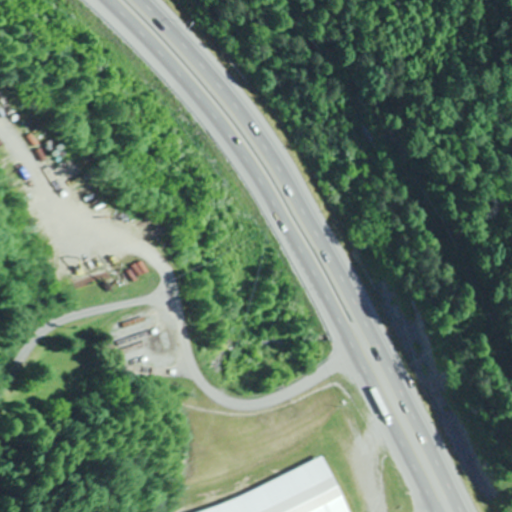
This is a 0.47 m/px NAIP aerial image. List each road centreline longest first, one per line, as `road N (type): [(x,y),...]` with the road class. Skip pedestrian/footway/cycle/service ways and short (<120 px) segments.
road 1 (residential): [(351,347),(285,394),(245,407),(217,399),(197,378),(155,265),(0,122)]
road 2 (trunk): [(98,0),(231,152),(351,347)]
road 3 (trunk): [(377,331),(282,170),(141,0)]
road 4 (trunk): [(466,511),(377,331)]
road 5 (trunk): [(351,347),(431,511)]
